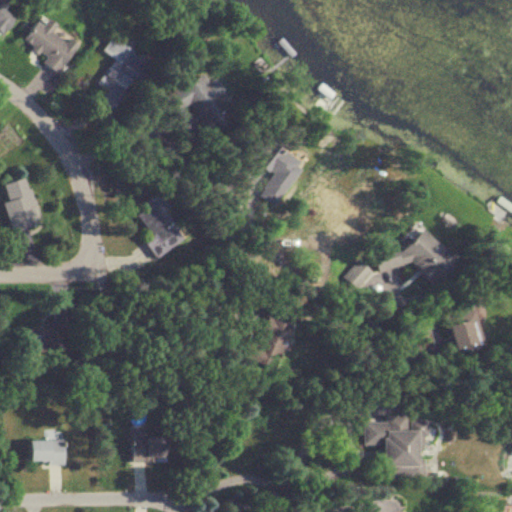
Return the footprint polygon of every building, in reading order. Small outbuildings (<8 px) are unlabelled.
[(0,4),(0,30),(12,12),(0,4)] [(72,45),(48,30),(52,24),(42,18),(37,25),(30,21),(15,45),(56,70),(72,45)] [(94,82),(103,88),(96,100),(110,108),(141,60),(105,37),(96,50),(109,59),(94,82)] [(160,96),(171,113),(184,104),(204,135),(230,118),(206,80),(202,82),(196,74),(160,96)] [(297,165),(254,136),(241,155),(268,173),(260,186),(276,197),(297,165)] [(0,183),(5,201),(1,203),(9,232),(36,225),(23,177),(0,183)] [(303,194),(342,232),(359,215),(320,177),(303,194)] [(137,204),(141,208),(133,213),(154,244),(173,230),(159,210),(165,205),(155,191),(137,204)] [(449,264),(447,258),(418,229),(395,252),(390,247),(369,252),(374,271),(406,264),(428,285),(449,264)] [(339,276),(354,289),(369,273),(355,260),(339,276)] [(14,353),(71,353),(71,310),(49,310),(50,328),(14,329),(14,353)] [(462,320),(443,325),(451,356),(477,348),(467,312),(460,314),(462,320)] [(275,335),(278,323),(265,320),(264,326),(271,328),(270,333),(275,335)] [(419,478),(420,421),(402,421),(402,416),(381,416),(381,423),(358,423),(358,446),(377,446),(377,478),(419,478)] [(163,437),(127,437),(127,462),(163,462),(163,437)] [(24,441),(24,464),(60,464),(60,441),(24,441)]
